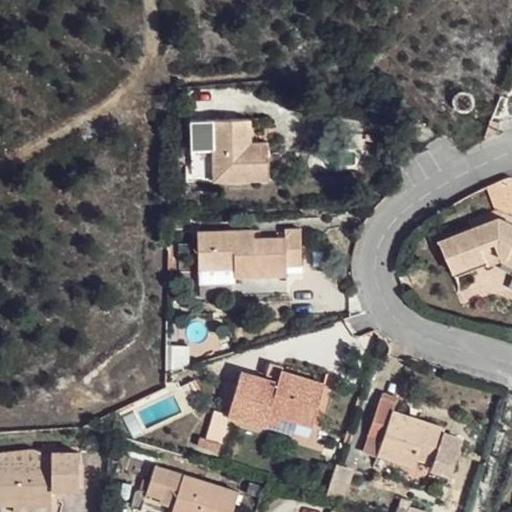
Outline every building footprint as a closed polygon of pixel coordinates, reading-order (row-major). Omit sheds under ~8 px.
[(250,135),(257,135),(257,117),(217,119),(219,181),(275,179),(275,160),(275,142),(257,143),(250,144),(250,135)] [(511,230),(495,222),(467,233),(440,244),(453,281),(467,276),(466,270),(481,264),(495,258),(511,266),(511,230)] [(239,239),(239,230),(201,231),(201,269),(238,268),(239,278),(289,276),(288,266),(305,266),(304,247),(304,228),(288,229),(288,238),(259,239),(239,239)] [(258,229),(239,230),(239,239),(259,239),(258,229)] [(484,273),(498,268),(495,258),(481,264),(484,270),(484,273)] [(511,282),(511,266),(495,258),(498,268),(508,273),(507,279),(511,282)] [(467,276),(484,270),(481,264),(466,270),(467,276)] [(272,414),(283,417),(313,426),(325,384),(303,378),(282,372),(281,377),(268,373),(266,378),(243,372),(229,417),(267,429),(269,422),(272,414)] [(401,422),(404,413),(407,405),(388,398),(376,434),(392,439),(386,456),(423,470),(427,460),(441,465),(440,471),(457,476),(469,439),(452,435),(453,430),(441,426),(428,422),(425,430),(401,422)] [(428,422),(404,413),(401,422),(425,430),(428,422)] [(280,425),(283,417),(272,414),(269,422),(280,425)] [(60,481),(62,471),(4,460),(3,472),(60,481)] [(175,489),(170,504),(167,511),(227,511),(234,491),(148,467),(140,495),(158,500),(162,485),(175,489)] [(359,476),(341,470),(331,500),(350,505),(359,476)] [(83,511),(90,476),(62,471),(60,481),(59,493),(70,494),(67,511),(77,511),(83,511)] [(55,511),(56,508),(59,493),(60,481),(3,472),(0,489),(0,511),(55,511)] [(158,500),(170,504),(175,489),(162,485),(158,500)] [(56,508),(67,511),(70,494),(59,493),(56,508)]
